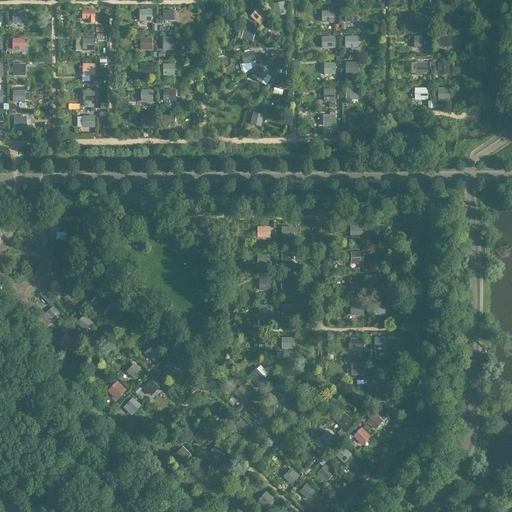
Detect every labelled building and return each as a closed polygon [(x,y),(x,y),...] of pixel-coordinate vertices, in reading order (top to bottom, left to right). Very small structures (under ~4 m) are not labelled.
[(274,5),(263,10),(269,23),(280,18),(274,5)] [(96,8),(83,9),(83,22),(96,22),(96,8)] [(163,9),(163,19),(175,19),(175,9),(163,9)] [(428,20),(427,9),(416,9),(416,20),(428,20)] [(323,21),(336,21),(335,10),(323,10),(323,21)] [(446,11),(430,12),(430,24),(447,23),(446,11)] [(151,14),(133,14),(133,26),(151,26),(151,14)] [(25,15),(6,15),(6,26),(25,26),(25,15)] [(339,15),(339,27),(356,27),(356,15),(339,15)] [(254,41),(256,31),(243,28),(240,38),(254,41)] [(360,35),(346,35),(346,47),(360,47),(360,35)] [(425,35),(407,35),(407,48),(425,48),(425,35)] [(439,46),(451,46),(451,35),(439,35),(439,46)] [(154,49),(154,36),(141,36),(142,50),(154,49)] [(27,49),(26,37),(13,37),(14,50),(27,49)] [(90,40),(73,40),(73,53),(90,53),(90,40)] [(316,40),(315,52),(332,52),(332,40),(316,40)] [(174,41),(157,41),(157,53),(174,53),(174,41)] [(250,41),(233,42),(233,53),(250,53),(250,41)] [(335,74),(325,74),(325,61),(321,61),(321,79),(335,78),(335,74)] [(446,61),(427,61),(427,73),(446,73),(446,61)] [(97,75),(96,62),(83,63),(84,75),(97,75)] [(164,75),(176,75),(176,62),(164,63),(164,75)] [(326,74),(336,74),(336,62),(325,63),(326,74)] [(340,64),(340,78),(355,78),(355,64),(340,64)] [(151,65),(132,65),(132,77),(151,77),(151,65)] [(23,68),(7,67),(6,80),(22,80),(23,68)] [(247,68),(241,80),(258,89),(264,78),(247,68)] [(284,99),(283,83),(266,84),(266,100),(284,99)] [(411,87),(410,101),(428,101),(428,86),(411,87)] [(173,88),(158,88),(158,102),(173,102),(173,88)] [(348,98),(360,98),(359,88),(347,88),(348,98)] [(438,102),(449,102),(450,89),(439,88),(438,102)] [(13,101),(26,101),(26,90),(14,89),(13,101)] [(154,89),(142,89),(142,101),(154,100),(154,89)] [(316,91),(316,103),(331,103),(331,91),(316,91)] [(76,93),(76,106),(91,106),(91,93),(76,93)] [(164,128),(176,127),(176,114),(164,114),(164,128)] [(78,115),(78,127),(96,127),(97,116),(78,115)] [(323,115),(323,127),(338,127),(338,115),(323,115)] [(151,116),(135,117),(135,130),(151,129),(151,116)] [(243,116),(243,129),(259,129),(259,116),(243,116)] [(24,121),(8,120),(7,133),(24,133),(24,121)] [(282,226),(282,237),(295,237),(295,225),(282,226)] [(381,229),(367,229),(367,241),(381,241),(381,229)] [(267,231),(250,231),(249,243),(267,244),(267,231)] [(66,260),(66,236),(54,236),(54,260),(66,260)] [(258,252),(257,265),(271,266),(271,252),(258,252)] [(375,252),(375,262),(384,262),(384,252),(375,252)] [(359,256),(343,256),(343,269),(359,269),(359,256)] [(289,257),(273,257),(273,270),(289,270),(289,257)] [(282,289),(294,289),(295,278),(282,278),(282,289)] [(265,296),(265,279),(251,279),(251,296),(265,296)] [(380,279),(365,279),(365,292),(380,292),(380,279)] [(110,311),(95,298),(87,308),(102,320),(110,311)] [(289,303),(272,303),(272,315),(289,315),(289,303)] [(271,315),(271,304),(259,304),(259,314),(271,315)] [(360,305),(343,306),(344,319),(360,319),(360,305)] [(55,321),(42,310),(34,320),(47,331),(55,321)] [(80,324),(87,330),(94,322),(87,316),(80,324)] [(60,336),(51,346),(62,356),(71,346),(60,336)] [(295,347),(295,337),(283,337),(284,348),(295,347)] [(351,349),(365,349),(365,337),(351,337),(351,349)] [(270,339),(254,339),(254,352),(270,352),(270,339)] [(386,341),(368,341),(368,355),(386,355),(386,341)] [(158,356),(147,346),(139,354),(151,365),(158,356)] [(401,348),(391,350),(393,357),(403,355),(401,348)] [(162,367),(169,375),(177,368),(170,360),(162,367)] [(136,379),(144,371),(135,363),(127,371),(136,379)] [(259,385),(270,373),(261,364),(249,377),(259,385)] [(360,365),(343,365),(343,379),(359,379),(360,365)] [(292,369),(276,369),(276,382),(292,382),(292,369)] [(143,380),(134,389),(147,402),(156,393),(143,380)] [(238,385),(229,393),(240,405),(249,397),(238,385)] [(110,386),(99,395),(111,408),(121,399),(110,386)] [(388,393),(371,393),(372,406),(388,405),(388,393)] [(225,419),(233,410),(224,403),(216,412),(225,419)] [(338,412),(328,421),(341,435),(351,426),(338,412)] [(366,422),(375,430),(383,420),(374,413),(366,422)] [(236,422),(226,431),(239,444),(248,435),(236,422)] [(207,436),(194,425),(185,436),(199,447),(207,436)] [(354,435),(362,445),(372,436),(364,427),(354,435)] [(338,449),(329,458),(342,470),(351,461),(338,449)] [(302,452),(292,462),(303,474),(314,464),(302,452)] [(328,481),(336,473),(326,464),(319,472),(328,481)] [(193,465),(184,473),(195,487),(205,479),(193,465)] [(293,484),(301,475),(292,467),(284,476),(293,484)] [(303,486),(294,495),(306,507),(315,498),(303,486)] [(260,493),(252,501),(263,511),(266,511),(273,505),(260,493)]
